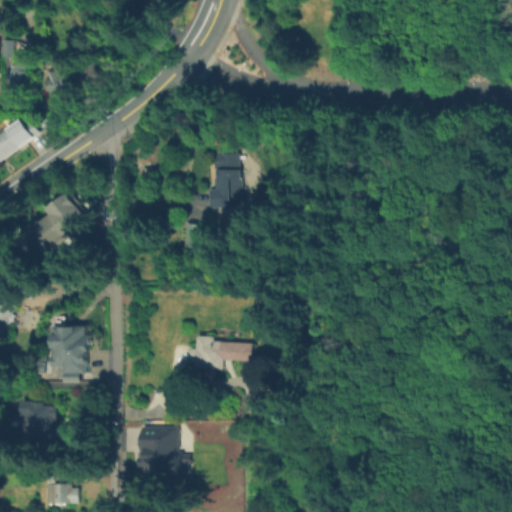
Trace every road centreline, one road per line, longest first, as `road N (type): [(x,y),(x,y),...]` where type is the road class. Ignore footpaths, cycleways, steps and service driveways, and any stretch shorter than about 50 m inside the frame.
road 1 (residential): [(105,134),(114,149),(115,511)]
road 2 (tertiary): [(105,134),(0,203)]
